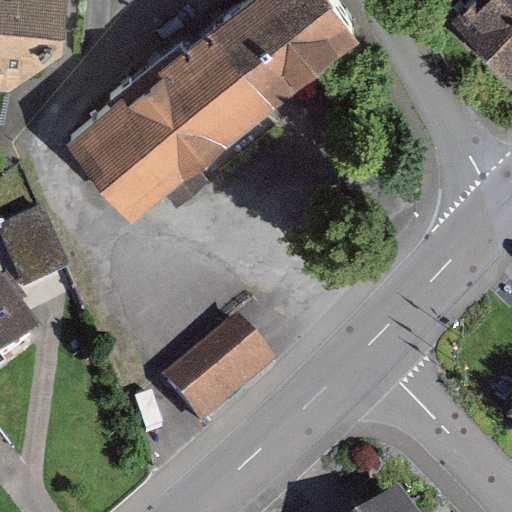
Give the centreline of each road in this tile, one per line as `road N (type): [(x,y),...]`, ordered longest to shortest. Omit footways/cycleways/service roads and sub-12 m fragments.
road 1 (unclassified): [(184,511),(367,349)]
road 2 (residential): [(379,0),(483,180),(508,202)]
road 3 (residential): [(511,501),(367,349)]
road 4 (unclassified): [(367,349),(508,202)]
